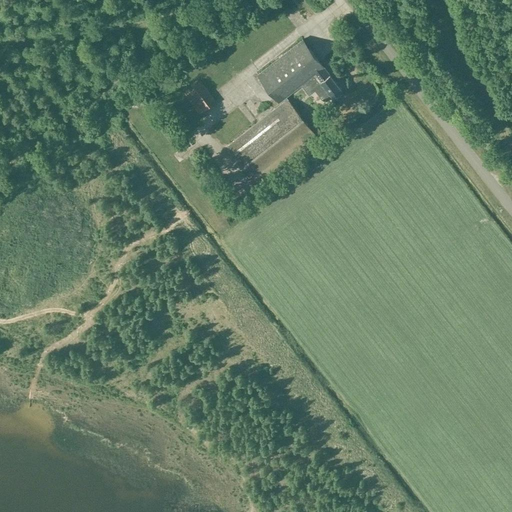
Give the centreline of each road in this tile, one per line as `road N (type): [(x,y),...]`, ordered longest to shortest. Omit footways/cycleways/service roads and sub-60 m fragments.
road 1 (unclassified): [(511,208),(349,0)]
road 2 (track): [(218,0),(150,22),(0,44)]
road 3 (track): [(438,0),(454,56),(511,146)]
